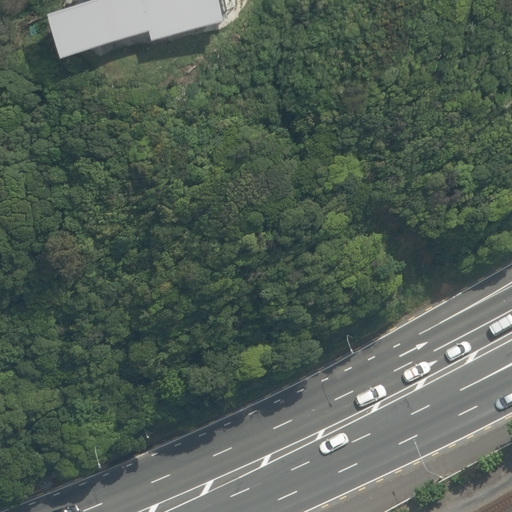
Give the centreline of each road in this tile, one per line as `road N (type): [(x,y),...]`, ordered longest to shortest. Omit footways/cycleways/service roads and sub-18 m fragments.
road 1 (primary): [(292,439),(511,322)]
road 2 (primary): [(511,357),(292,439)]
road 3 (primary): [(137,511),(292,439)]
